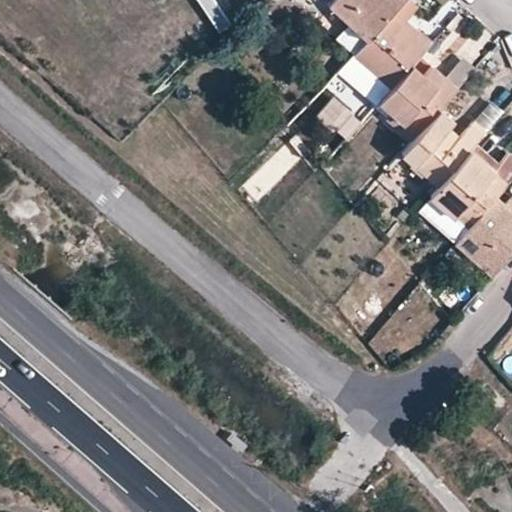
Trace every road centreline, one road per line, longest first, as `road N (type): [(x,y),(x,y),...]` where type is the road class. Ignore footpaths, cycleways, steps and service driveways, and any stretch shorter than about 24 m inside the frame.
road 1 (residential): [(511,284),(380,426),(0,104)]
road 2 (primary): [(249,511),(0,293)]
road 3 (primary): [(0,360),(176,511)]
